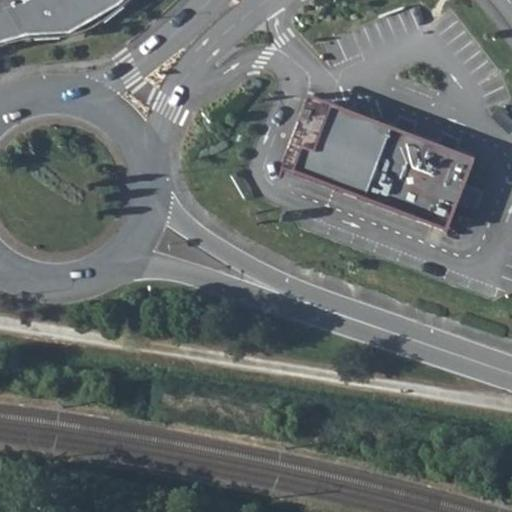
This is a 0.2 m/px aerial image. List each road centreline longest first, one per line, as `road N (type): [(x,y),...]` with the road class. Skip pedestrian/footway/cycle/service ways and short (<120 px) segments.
road 1 (track): [(0,331),(511,411)]
road 2 (secondary): [(277,292),(511,377)]
road 3 (unclassified): [(144,153),(188,69),(269,0)]
road 4 (secondary): [(107,267),(277,292)]
road 5 (unclassified): [(213,0),(160,48),(77,92)]
road 6 (secondary): [(277,292),(150,191)]
